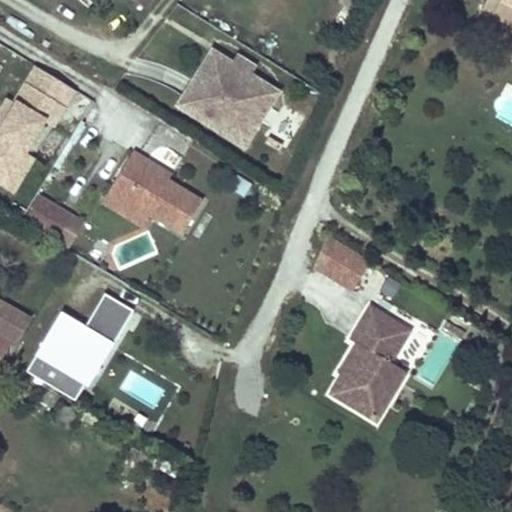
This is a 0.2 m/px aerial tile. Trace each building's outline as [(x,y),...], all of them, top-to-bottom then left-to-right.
[(511,0),(487,0),(482,10),(493,16),(490,20),(511,31),(511,0)] [(277,95),(210,55),(178,110),(244,150),(251,137),(277,95)] [(0,189),(14,198),(74,92),(27,65),(0,112),(0,189)] [(147,163),(131,154),(106,199),(121,208),(125,202),(184,234),(202,201),(167,181),(144,168),(147,163)] [(170,176),(147,163),(144,168),(167,181),(170,176)] [(67,218),(36,199),(21,222),(53,241),(67,218)] [(310,271),(353,295),(371,262),(327,238),(310,271)] [(56,314),(25,378),(84,407),(131,310),(102,296),(86,328),(56,314)] [(29,316),(0,299),(0,330),(14,339),(29,316)] [(410,331),(371,307),(352,339),(357,343),(348,358),(352,360),(343,374),(332,393),(377,420),(391,398),(384,393),(400,367),(391,362),(410,331)] [(352,360),(348,358),(339,372),(343,374),(352,360)] [(407,371),(400,367),(384,393),(391,398),(407,371)] [(130,369),(118,389),(155,410),(166,389),(130,369)]
